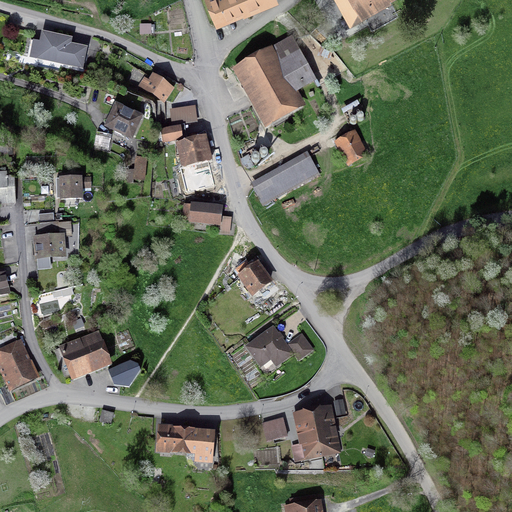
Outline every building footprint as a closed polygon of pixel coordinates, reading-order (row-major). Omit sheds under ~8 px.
[(207,0),(215,20),(270,0),(207,0)] [(345,0),(354,16),(382,0),(345,0)] [(151,23),(141,23),(141,31),(152,31),(151,23)] [(30,57),(81,66),(84,48),(69,45),(70,37),(43,32),(41,40),(33,39),(30,57)] [(266,49),(236,69),(271,122),(301,102),(266,49)] [(170,87),(152,76),(144,89),(162,100),(170,87)] [(173,124),(199,120),(196,106),(171,110),(173,124)] [(139,117),(117,107),(109,126),(131,136),(139,117)] [(179,128),(160,131),(162,141),(181,137),(179,128)] [(363,153),(353,136),(339,144),(349,161),(363,153)] [(109,152),(111,138),(100,137),(99,151),(109,152)] [(216,184),(203,139),(174,148),(187,193),(216,184)] [(144,178),(147,157),(138,156),(135,177),(144,178)] [(264,202),(314,176),(305,159),(255,185),(264,202)] [(0,202),(0,203),(1,207),(15,206),(13,180),(7,180),(7,176),(0,176),(0,202)] [(80,177),(59,178),(59,199),(80,198),(80,177)] [(217,210),(191,207),(190,221),(216,224),(217,210)] [(54,221),(53,214),(37,215),(37,222),(54,221)] [(54,221),(37,222),(38,236),(73,233),(72,220),(54,221)] [(61,237),(35,239),(36,259),(62,257),(61,237)] [(253,259),(235,271),(249,294),(269,282),(253,259)] [(0,300),(11,299),(5,272),(0,272),(0,300)] [(290,353),(273,330),(249,348),(266,371),(290,353)] [(97,335),(60,348),(71,377),(107,363),(97,335)] [(310,351),(300,337),(289,345),(299,359),(310,351)] [(0,366),(9,388),(34,377),(20,345),(0,354),(0,366)] [(131,359),(108,369),(114,382),(129,384),(140,369),(137,362),(131,359)] [(328,407),(312,411),(322,456),(338,452),(328,407)] [(306,459),(322,456),(312,411),(296,414),(306,459)] [(281,422),(266,426),(269,442),(286,437),(281,422)] [(212,456),(214,435),(160,429),(158,450),(212,456)] [(375,451),(367,449),(365,455),(372,458),(375,451)] [(261,479),(274,478),(274,469),(261,470),(261,479)] [(214,477),(190,480),(191,487),(215,485),(214,477)] [(321,511),(319,502),(286,508),(286,511),(321,511)]
